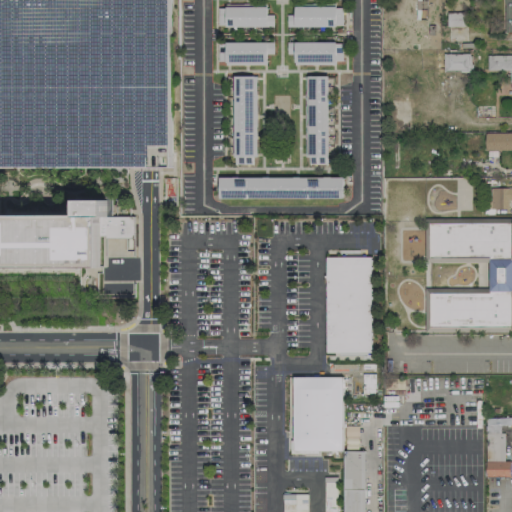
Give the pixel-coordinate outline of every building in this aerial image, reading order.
[(171,0),(172,166),(0,166),(0,0),(171,0)] [(273,27),(274,15),(266,15),(267,6),(218,5),(218,26),(273,27)] [(343,7),(294,7),(294,15),(287,15),(287,26),(343,27),(343,7)] [(447,26),(466,27),(466,12),(447,12),(447,26)] [(274,42),(225,42),(225,65),(267,65),(266,54),(274,54),(274,42)] [(343,63),(342,42),(287,43),(287,54),(294,54),(294,64),(343,63)] [(443,72),(472,72),(472,54),(444,54),(443,72)] [(511,55),(487,55),(487,70),(510,70),(510,89),(511,89),(511,55)] [(255,164),(256,76),(234,76),(233,164),(255,164)] [(306,163),(327,163),(328,76),(307,76),(306,163)] [(484,150),(511,150),(511,169),(511,168),(511,132),(485,132),(484,150)] [(342,177),(218,178),(219,199),(343,197),(342,177)] [(510,209),(510,188),(490,188),(489,209),(510,209)] [(132,294),(131,206),(116,206),(116,215),(111,215),(106,199),(78,200),(77,214),(0,215),(0,269),(93,267),(96,298),(132,294)] [(511,236),(511,222),(430,223),(430,257),(488,257),(489,291),(511,290),(511,236)] [(369,255),(326,257),(326,352),(371,353),(369,255)] [(510,292),(489,292),(489,288),(425,288),(425,332),(453,332),(453,327),(511,326),(510,292)] [(292,451),(346,449),(342,376),(326,375),(293,374),(292,374),(292,451)] [(364,511),(365,451),(344,451),(343,511),(364,511)] [(486,461),(486,477),(510,477),(510,461),(486,461)]
